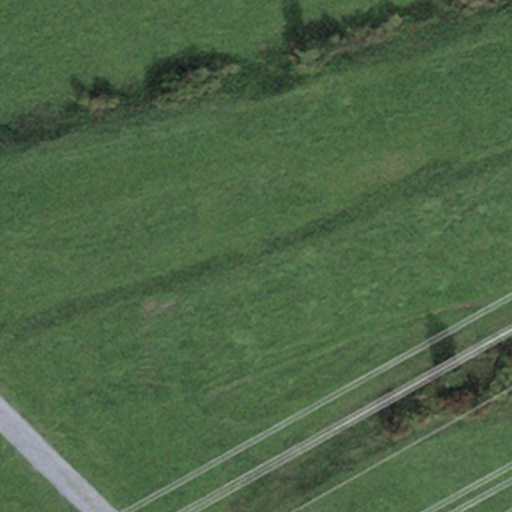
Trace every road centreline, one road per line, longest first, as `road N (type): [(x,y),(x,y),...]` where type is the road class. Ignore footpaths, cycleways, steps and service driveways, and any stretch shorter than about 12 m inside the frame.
road 1 (track): [(0,206),(511,66)]
road 2 (track): [(0,409),(99,511)]
